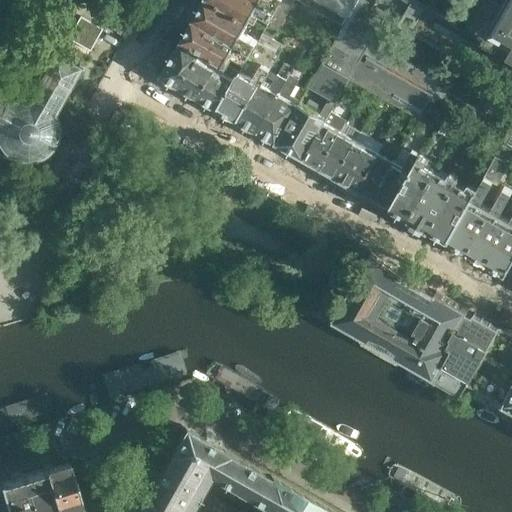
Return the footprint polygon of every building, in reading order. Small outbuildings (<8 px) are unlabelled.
[(242,30),(249,19),(215,0),(205,0),(196,17),(253,50),(259,40),(242,30)] [(277,7),(264,0),(215,0),(249,19),(253,21),(255,18),(251,15),(255,7),(272,17),(277,7)] [(358,0),(281,0),(277,7),(272,17),(259,40),(253,50),(248,59),(240,72),(239,71),(234,80),(218,108),(239,120),(257,88),(260,90),(262,87),(270,73),(260,67),(252,81),(245,77),(267,39),(268,39),(290,0),(307,0),(346,22),(358,0)] [(329,117),(351,78),(366,51),(387,16),(395,0),(358,0),(346,22),(297,107),(277,141),(306,158),(329,117)] [(409,0),(425,9),(429,0),(395,0),(387,16),(397,22),(409,0)] [(457,27),(425,9),(409,0),(397,22),(469,63),(482,41),(457,27)] [(457,27),(471,0),(429,0),(425,9),(457,27)] [(511,0),(506,0),(503,6),(492,0),(482,0),(466,29),(499,48),(502,42),(511,48),(511,49),(509,54),(511,55),(511,0)] [(253,50),(196,17),(183,39),(203,50),(224,62),(231,50),(248,59),(253,50)] [(55,115),(55,114),(81,67),(80,66),(82,62),(77,60),(87,41),(86,41),(90,34),(75,25),(59,55),(53,51),(27,96),(22,94),(12,97),(9,101),(0,95),(0,146),(2,149),(3,151),(5,153),(8,155),(10,156),(12,158),(15,159),(18,160),(20,161),(23,161),(27,161),(31,161),(34,160),(37,160),(41,158),(44,156),(48,153),(51,151),(52,148),(53,147),(55,144),(56,141),(57,140),(58,137),(58,136),(58,134),(59,132),(59,129),(58,126),(58,125),(58,122),(56,118),(55,115)] [(182,87),(198,60),(203,50),(183,39),(162,76),(182,87)] [(382,96),(398,69),(366,51),(351,78),(382,96)] [(202,98),(217,71),(198,60),(182,87),(202,98)] [(420,118),(429,104),(440,84),(402,62),(398,69),(382,96),(420,118)] [(258,130),(294,68),(285,63),(269,91),(262,87),(260,90),(257,88),(239,120),(258,130)] [(297,107),(286,101),(302,73),(294,68),(258,130),(277,141),(297,107)] [(218,108),(234,80),(217,71),(202,98),(218,108)] [(440,110),(451,91),(440,84),(429,104),(440,110)] [(321,166),(344,126),(329,117),(306,158),(321,166)] [(336,175),(359,134),(344,126),(321,166),(336,175)] [(159,132),(151,128),(146,135),(154,140),(159,132)] [(511,151),(511,130),(503,146),(511,151)] [(359,189),(360,188),(383,148),(359,134),(336,175),(359,189)] [(375,197),(398,157),(383,148),(360,188),(375,197)] [(391,206),(422,152),(414,148),(406,161),(398,157),(375,197),(391,206)] [(410,217),(438,168),(428,163),(431,157),(422,152),(391,206),(410,217)] [(491,209),(481,203),(494,180),(502,178),(511,161),(499,154),(480,186),(449,240),(471,252),(483,233),(479,231),(491,209)] [(430,229),(458,180),(461,175),(452,169),(449,175),(438,168),(410,217),(410,218),(430,229)] [(449,240),(480,186),(471,180),(468,186),(458,180),(430,229),(449,240)] [(511,264),(511,218),(511,220),(502,215),(511,196),(511,192),(503,188),(491,209),(479,231),(483,233),(471,252),(507,273),(511,264)] [(500,328),(474,313),(473,315),(468,312),(470,310),(436,291),(435,292),(403,274),(404,272),(371,253),(332,322),(363,340),(362,341),(398,362),(399,360),(435,381),(436,381),(462,396),(469,383),(468,383),(500,327),(500,328)] [(511,333),(501,327),(500,327),(468,383),(469,383),(491,396),(497,400),(498,399),(504,403),(511,408),(511,333)] [(103,374),(111,398),(189,374),(182,350),(103,374)] [(206,374),(207,376),(265,415),(267,416),(268,416),(269,415),(271,415),(272,414),(273,413),(274,412),(275,411),(276,410),(276,408),(276,407),(275,405),(275,404),(274,403),(273,402),(218,363),(216,363),(214,363),(213,363),(211,364),(210,364),(209,365),(208,367),(207,368),(206,370),(206,371),(206,373),(206,374)] [(0,407),(0,433),(58,418),(51,394),(0,407)] [(286,423),(346,456),(352,459),(357,461),(359,462),(364,461),(365,460),(365,458),(363,454),(362,453),(357,449),(351,446),(291,412),(286,423)] [(334,511),(335,511),(271,476),(270,477),(229,454),(230,453),(190,430),(184,427),(169,454),(169,455),(148,492),(136,511),(334,511)] [(74,511),(71,509),(69,510),(68,505),(80,501),(67,460),(0,480),(0,484),(8,511),(74,511)] [(390,476),(390,478),(389,480),(390,481),(391,483),(393,485),(439,511),(460,511),(460,510),(460,507),(459,505),(458,503),(457,501),(455,499),(453,497),(451,495),(403,468),(400,467),(398,467),(396,468),(393,471),(392,472),(391,473),(390,476)] [(0,511),(8,511),(0,484),(0,511)]
